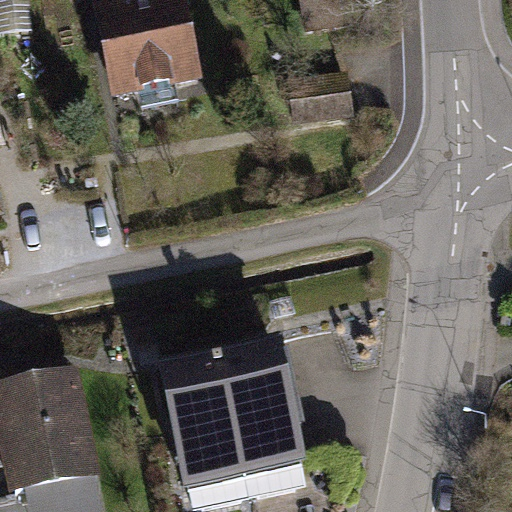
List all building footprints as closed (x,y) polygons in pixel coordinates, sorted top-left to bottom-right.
[(30,0),(0,0),(0,34),(34,32),(30,0)] [(186,0),(138,0),(96,9),(115,102),(204,83),(186,0)] [(332,0),(299,0),(302,15),(334,9),(332,0)] [(350,77),(290,86),(296,125),(356,115),(350,77)] [(291,352),(232,364),(258,496),(266,499),(312,490),(317,479),(291,352)] [(232,364),(174,376),(199,507),(208,511),(209,511),(252,503),(258,496),(232,364)] [(108,511),(83,371),(0,386),(0,420),(15,500),(65,491),(68,511),(108,511)]
